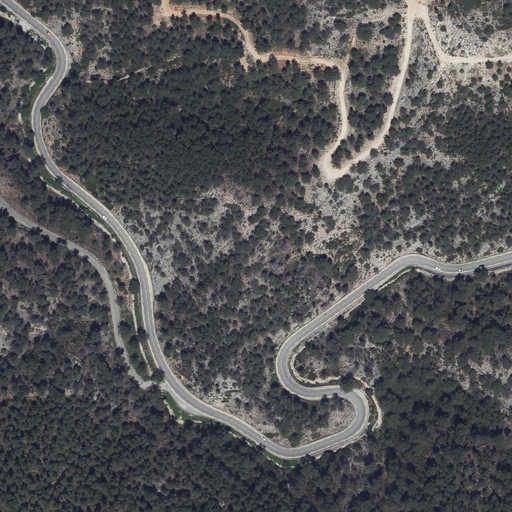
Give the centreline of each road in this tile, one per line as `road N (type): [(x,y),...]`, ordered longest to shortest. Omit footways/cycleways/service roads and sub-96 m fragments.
road 1 (secondary): [(511,256),(449,268),(404,259),(296,337),(280,356),(282,378),(306,392),(346,393),(359,411),(348,430),(308,449),(266,444),(196,403),(163,368),(128,247),(38,144),(37,108),(60,55),(6,0)]
road 2 (track): [(166,0),(165,12),(175,16),(215,11),(231,19),(262,58),(339,65),(342,136),(324,161),(334,174),(383,137),(413,7)]
road 3 (track): [(511,54),(444,55),(421,10),(398,0)]
